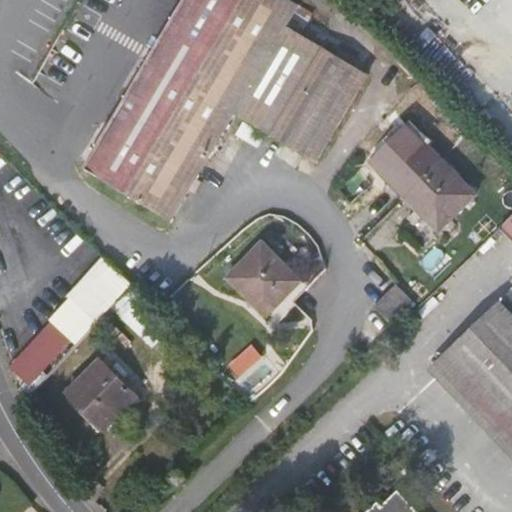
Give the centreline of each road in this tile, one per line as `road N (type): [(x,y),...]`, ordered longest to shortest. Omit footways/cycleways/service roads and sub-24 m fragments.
road 1 (unknown): [(312,202),(387,89),(383,68),(319,0)]
road 2 (unknown): [(254,511),(388,374)]
road 3 (unknown): [(388,374),(511,501)]
road 4 (unknown): [(388,374),(473,286),(495,272),(511,276)]
road 5 (residential): [(70,511),(0,403)]
